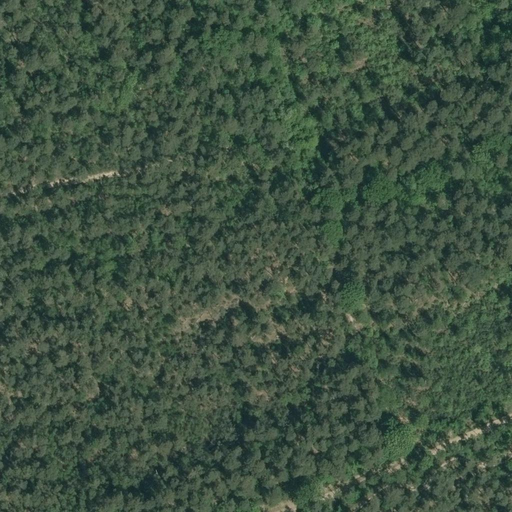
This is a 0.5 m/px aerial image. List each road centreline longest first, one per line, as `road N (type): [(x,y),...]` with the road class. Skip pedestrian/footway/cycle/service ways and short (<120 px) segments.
road 1 (track): [(283,511),(399,467)]
road 2 (track): [(399,467),(511,418)]
